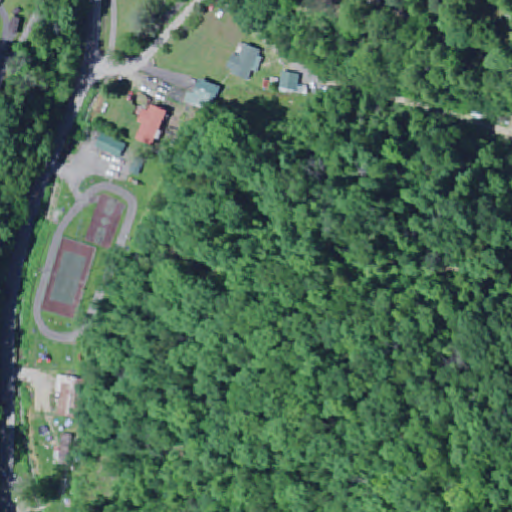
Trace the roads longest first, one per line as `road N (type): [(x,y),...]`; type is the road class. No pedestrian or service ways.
road 1 (secondary): [(96,0),(92,69),(33,204),(19,263),(5,511)]
road 2 (tertiary): [(245,0),(245,23),(224,50),(92,69)]
